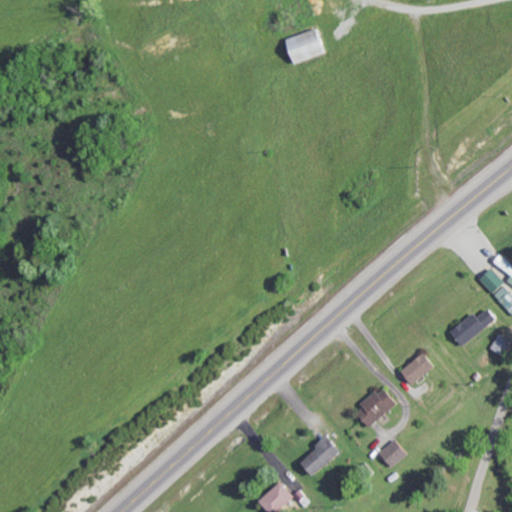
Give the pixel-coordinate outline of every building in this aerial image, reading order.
[(292,36),(299,62),(331,54),(325,28),(292,36)] [(511,277),(510,280),(511,281),(511,260),(502,254),(496,263),(511,274),(511,277)] [(511,310),(511,288),(494,268),(483,278),(511,310)] [(482,316),(478,311),(456,330),(469,345),(501,316),(493,307),(482,316)] [(508,354),(511,346),(511,336),(503,331),(495,347),(508,354)] [(418,383),(441,365),(430,351),(407,369),(418,383)] [(361,408),(373,425),(403,403),(390,386),(361,408)] [(305,460),(319,475),(346,449),(332,435),(305,460)] [(384,452),(397,465),(412,451),(399,437),(384,452)] [(272,511),(278,511),(298,497),(285,481),(262,499),(272,511)]
